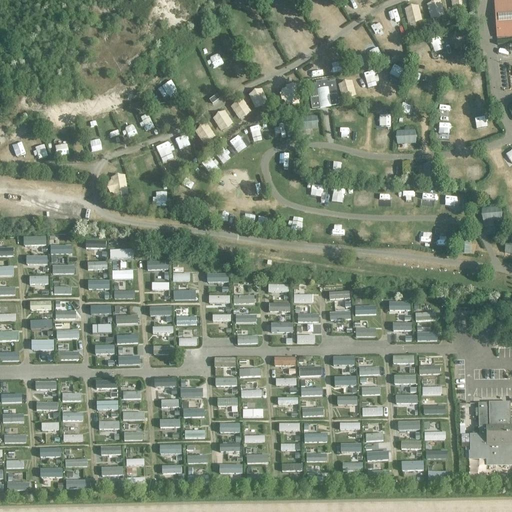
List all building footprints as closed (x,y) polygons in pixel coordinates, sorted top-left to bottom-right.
[(499,37),(511,35),(511,3),(496,5),(499,37)] [(309,87),(313,106),(337,101),(334,82),(309,87)] [(308,140),(305,118),(299,119),(302,140),(308,140)] [(477,212),(478,218),(500,216),(499,210),(477,212)] [(46,247),(46,238),(23,239),(24,247),(46,247)] [(47,266),(47,258),(26,258),(26,266),(47,266)] [(87,264),(88,271),(107,270),(107,263),(87,264)] [(0,268),(0,277),(14,278),(14,269),(0,268)] [(48,286),(48,278),(30,278),(30,286),(48,286)] [(233,297),(233,306),(254,305),(254,297),(233,297)] [(30,304),(30,311),(51,311),(51,303),(30,304)] [(269,305),(269,313),(290,313),(290,305),(269,305)] [(350,313),(331,314),(331,321),(350,320),(350,313)] [(434,322),(434,315),(415,316),(415,323),(434,322)] [(138,325),(138,317),(116,318),(116,326),(138,325)] [(176,319),(176,327),(196,326),(196,318),(176,319)] [(271,325),(271,334),(293,334),(292,325),(271,325)] [(92,327),(92,335),(111,335),(112,326),(92,327)] [(56,332),(57,341),(79,340),(79,331),(56,332)] [(0,342),(19,343),(19,334),(0,333),(0,342)] [(174,348),(153,348),(153,356),(174,356),(174,348)] [(0,363),(18,363),(18,355),(0,355),(0,363)] [(119,358),(119,366),(136,366),(136,358),(119,358)] [(295,367),(295,359),(274,359),(274,367),(295,367)] [(214,360),(214,369),(235,369),(236,360),(214,360)] [(440,376),(440,367),(419,368),(419,376),(440,376)] [(299,370),(299,378),(321,377),(321,369),(299,370)] [(260,370),(239,371),(239,379),(260,378),(260,370)] [(394,386),(415,386),(415,377),(394,377),(394,386)] [(95,382),(96,390),(117,390),(117,382),(95,382)] [(301,398),(322,397),(322,389),(301,390),(301,398)] [(362,397),(380,396),(380,389),(361,389),(362,397)] [(1,404),(22,404),(22,396),(1,397),(1,404)] [(97,411),(118,411),(118,403),(96,403),(97,411)] [(511,420),(510,421),(510,404),(489,404),(478,405),(479,436),(469,436),(470,460),(487,460),(487,466),(511,465),(511,454),(511,453),(511,420)] [(362,410),(362,417),(383,417),(382,409),(362,410)] [(83,422),(83,415),(62,414),(62,422),(83,422)] [(160,429),(180,429),(180,421),(160,422),(160,429)] [(124,434),(124,442),(143,442),(143,434),(124,434)] [(365,435),(366,443),(383,442),(383,434),(365,435)] [(304,444),(327,444),(327,435),(304,435),(304,444)] [(422,470),(422,463),(402,463),(402,471),(422,470)] [(242,475),(242,466),(219,466),(219,475),(242,475)] [(162,476),(181,475),(181,467),(162,468),(162,476)] [(366,481),(388,480),(388,473),(366,473),(366,481)]
